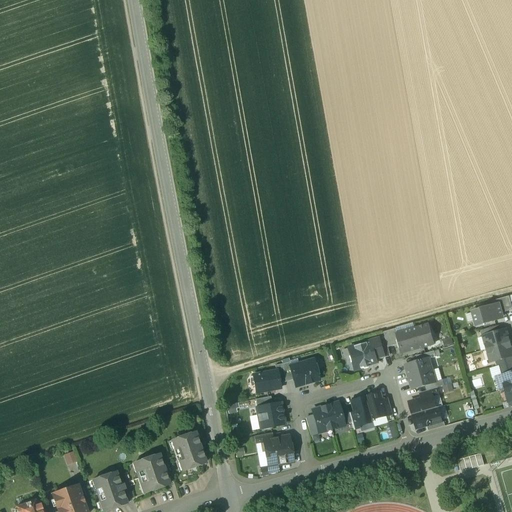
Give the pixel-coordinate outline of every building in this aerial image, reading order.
[(509,297),(493,301),(495,306),(499,305),(501,313),(511,310),(511,308),(511,304),(509,297)] [(495,306),(472,312),(476,326),(503,318),(501,313),(499,305),(495,306)] [(397,334),(396,334),(399,344),(402,354),(430,346),(428,341),(431,336),(428,325),(397,334)] [(498,326),(481,331),(483,337),(499,332),(498,326)] [(396,329),(383,333),(385,338),(388,348),(399,344),(396,334),(397,334),(396,329)] [(499,332),(483,337),(486,350),(509,343),(506,330),(499,332)] [(385,338),(379,339),(383,356),(390,355),(388,348),(385,338)] [(379,339),(348,348),(350,356),(349,357),(350,363),(352,363),(354,371),(362,368),(362,369),(364,369),(366,369),(369,367),(368,364),(371,364),(372,364),(376,363),(375,359),(383,356),(379,339)] [(511,352),(509,343),(486,350),(490,363),(496,361),(511,356),(511,352)] [(434,352),(416,357),(418,362),(428,359),(435,357),(434,352)] [(511,356),(496,361),(497,367),(511,362),(511,356)] [(418,362),(405,366),(409,378),(432,371),(428,359),(418,362)] [(291,367),(290,367),(293,380),(295,387),(319,381),(316,372),(317,371),(318,369),(316,361),(314,360),(291,367)] [(511,362),(497,367),(500,376),(511,373),(511,362)] [(289,363),(282,365),(285,382),(293,380),(290,367),(291,367),(289,363)] [(282,365),(275,366),(276,371),(279,384),(285,382),(282,365)] [(276,371),(253,376),(256,394),(280,389),(279,384),(276,371)] [(432,371),(409,378),(412,389),(425,386),(435,382),(432,371)] [(511,373),(500,376),(495,378),(499,391),(505,390),(505,389),(511,387),(511,373)] [(435,382),(425,386),(426,391),(437,388),(444,386),(442,380),(435,382)] [(426,391),(419,393),(421,399),(432,396),(432,397),(439,395),(437,388),(426,391)] [(380,393),(366,397),(372,420),(386,416),(382,401),(380,393)] [(421,399),(409,403),(412,415),(435,409),(435,408),(432,397),(432,396),(421,399)] [(270,397),(255,400),(257,408),(272,405),(270,397)] [(366,397),(351,401),(354,412),(358,426),(359,426),(373,422),(372,420),(366,397)] [(392,415),(388,399),(382,401),(386,416),(392,415)] [(338,403),(325,407),(331,430),(344,426),(344,424),(339,407),(338,403)] [(272,405),(257,408),(261,430),(263,429),(264,430),(271,429),(272,427),(284,425),(280,404),(272,405)] [(346,405),(339,407),(344,424),(351,422),(348,414),(346,405)] [(325,407),(312,411),(313,416),(318,433),(318,434),(331,430),(325,407)] [(435,409),(412,415),(416,429),(426,426),(441,421),(437,408),(435,408),(435,409)] [(358,426),(354,412),(348,414),(351,422),(353,431),(360,429),(359,426),(358,426)] [(313,416),(305,419),(310,435),(318,433),(313,416)] [(441,421),(426,426),(428,431),(445,427),(443,420),(441,421)] [(194,433),(171,441),(174,450),(172,451),(177,463),(179,463),(182,471),(205,463),(194,433)] [(271,434),(254,437),(255,444),(263,442),(263,441),(273,440),(272,436),(271,434)] [(273,440),(263,441),(263,442),(265,454),(291,449),(288,437),(273,440)] [(291,449),(265,454),(268,466),(268,467),(278,465),(293,462),(291,449)] [(72,452),(63,456),(66,463),(75,460),(72,452)] [(158,455),(135,463),(139,472),(136,473),(140,485),(143,484),(146,493),(168,485),(158,455)] [(268,467),(268,466),(260,468),(262,479),(279,474),(278,465),(268,467)] [(116,472),(93,480),(96,489),(94,490),(99,503),(101,503),(104,511),(127,504),(122,491),(125,490),(123,484),(120,485),(116,472)] [(86,511),(77,486),(51,495),(56,511),(86,511)] [(36,499),(22,503),(23,505),(16,507),(15,507),(16,511),(42,511),(40,508),(41,507),(40,505),(38,505),(36,499)]
